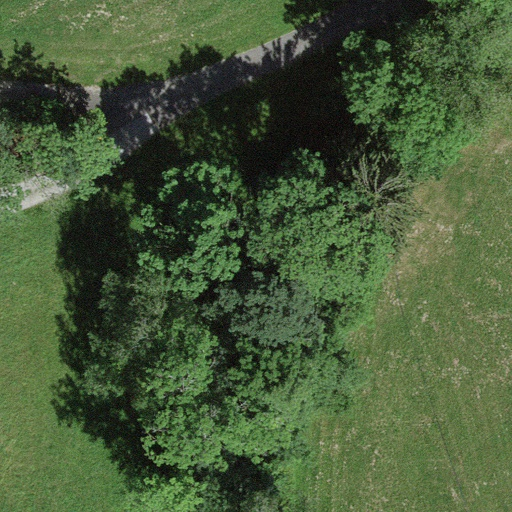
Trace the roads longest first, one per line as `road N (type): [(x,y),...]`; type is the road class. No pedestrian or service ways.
road 1 (track): [(379,0),(178,96),(80,184),(0,209)]
road 2 (track): [(0,97),(163,106)]
